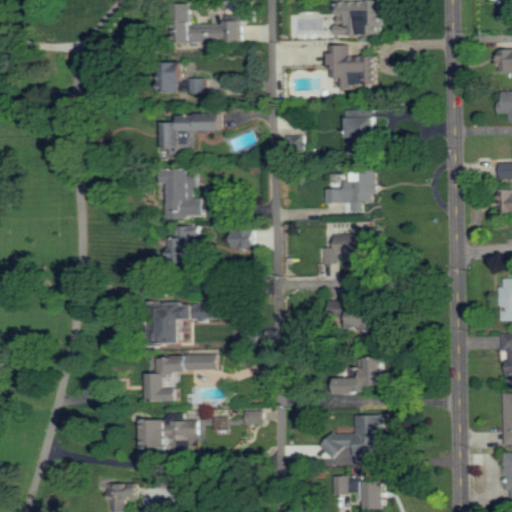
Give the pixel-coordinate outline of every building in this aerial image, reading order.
[(340,2),(341,35),(383,34),(383,24),(388,24),(387,1),(340,2)] [(227,25),(188,24),(188,43),(246,44),(246,22),(227,22),(227,25)] [(335,79),(344,79),(344,86),(377,86),(377,75),(381,75),(381,48),(370,48),(370,56),(355,56),(355,45),(335,46),(335,79)] [(511,49),(500,50),(500,72),(511,72),(511,49)] [(210,79),(191,79),(191,73),(170,72),(169,93),(210,94),(210,79)] [(511,91),(506,92),(506,102),(502,102),(502,114),(511,113),(511,91)] [(382,111),(353,111),(353,144),(381,145),(382,111)] [(199,149),(198,131),(229,131),(228,114),(184,115),(184,123),(168,123),(168,150),(199,149)] [(231,153),(243,152),(242,138),(230,138),(231,153)] [(504,177),(511,177),(511,162),(503,162),(504,177)] [(208,198),(198,198),(198,189),(203,189),(202,170),(177,170),(177,218),(208,218),(208,198)] [(332,203),(356,203),(356,212),(367,212),(367,203),(377,203),(377,195),(381,195),(380,171),(356,172),(356,180),(348,181),(348,189),(331,190),(332,203)] [(173,239),(176,259),(210,254),(208,238),(206,238),(204,226),(182,228),(183,238),(173,239)] [(328,247),(328,263),(344,263),(344,260),(385,259),(384,226),(361,227),(362,233),(341,234),(341,247),(328,247)] [(240,230),(239,247),(261,247),(262,231),(240,230)] [(188,341),(188,319),(235,318),(234,301),(169,302),(169,341),(188,341)] [(356,330),(389,329),(389,307),(355,308),(356,330)] [(260,319),(245,318),(245,342),(260,343),(260,319)] [(223,369),(223,355),(163,354),(163,372),(153,372),(153,400),(185,400),(185,386),(182,386),(182,369),(223,369)] [(389,356),(364,357),(364,367),(358,367),(359,376),(344,376),(345,392),(375,391),(374,384),(390,384),(389,356)] [(249,410),(249,423),(269,424),(269,410),(249,410)] [(173,443),(203,442),(203,425),(217,425),(217,434),(233,434),(233,417),(190,418),(190,413),(173,413),(173,443)] [(389,452),(388,414),(360,415),(361,433),(333,434),(334,455),(347,455),(347,447),(358,446),(359,453),(389,452)] [(148,446),(153,446),(153,456),(167,455),(167,446),(172,446),(172,418),(147,419),(148,446)] [(172,474),(160,475),(161,487),(173,486),(172,474)] [(373,508),(393,507),(392,479),(366,480),(366,475),(339,476),(340,493),(366,492),(366,499),(373,499),(373,508)] [(115,511),(131,511),(131,500),(144,500),(143,481),(109,482),(109,487),(115,487),(115,511)]
